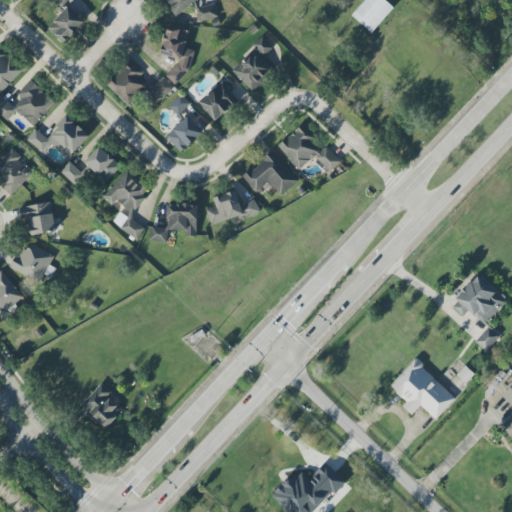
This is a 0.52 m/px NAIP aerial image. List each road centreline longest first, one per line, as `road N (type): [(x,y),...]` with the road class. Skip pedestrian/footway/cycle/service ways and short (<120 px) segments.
road 1 (secondary): [(511,75),(96,511)]
road 2 (residential): [(0,11),(179,173),(213,164),(284,102),(309,100),(432,212)]
road 3 (secondary): [(146,511),(366,282)]
road 4 (tertiary): [(440,511),(261,347)]
road 5 (residential): [(128,511),(38,424),(0,369)]
road 6 (residential): [(0,410),(93,511)]
